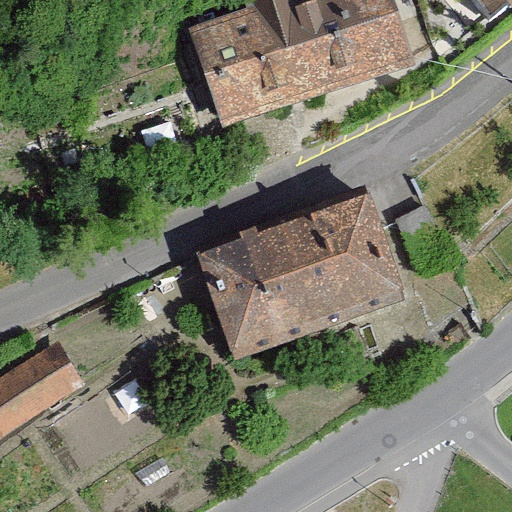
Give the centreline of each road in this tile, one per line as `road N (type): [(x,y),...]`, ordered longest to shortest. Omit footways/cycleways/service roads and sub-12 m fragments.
road 1 (residential): [(511,61),(391,147),(0,321)]
road 2 (residential): [(437,400),(263,511)]
